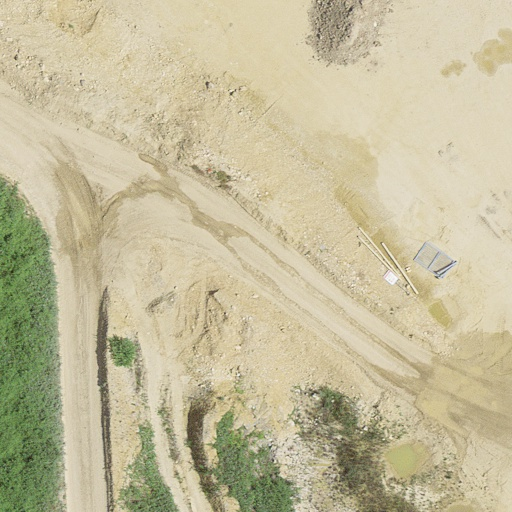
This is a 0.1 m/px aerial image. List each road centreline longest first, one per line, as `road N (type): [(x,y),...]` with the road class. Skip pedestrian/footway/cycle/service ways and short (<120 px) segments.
road 1 (track): [(63,511),(34,319),(64,161),(171,98),(301,80),(511,267)]
road 2 (track): [(197,511),(90,255),(55,209),(0,167)]
